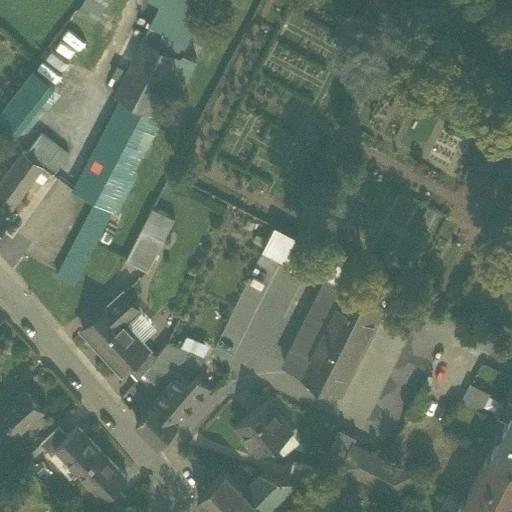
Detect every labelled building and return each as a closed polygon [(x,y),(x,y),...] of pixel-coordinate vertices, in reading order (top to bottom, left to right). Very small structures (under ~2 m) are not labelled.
[(116,93),(123,96),(152,111),(182,54),(208,0),(156,0),(162,3),(152,22),(116,93)] [(0,110),(0,122),(11,131),(45,84),(28,72),(15,91),(0,110)] [(158,114),(152,111),(123,96),(75,190),(107,205),(114,208),(158,114)] [(0,200),(11,209),(44,164),(24,150),(0,184),(0,200)] [(0,225),(12,209),(11,209),(0,200),(0,225)] [(57,274),(75,284),(113,210),(95,200),(57,274)] [(143,227),(165,239),(176,217),(154,206),(143,227)] [(329,274),(383,302),(392,287),(275,225),(263,249),(325,282),(329,274)] [(127,259),(148,270),(165,239),(143,227),(127,259)] [(284,365),(341,393),(386,303),(383,302),(329,274),(325,282),(284,365)] [(82,329),(120,372),(126,366),(148,347),(125,322),(139,308),(124,291),(82,329)] [(165,372),(173,362),(195,371),(205,358),(168,342),(157,357),(151,365),(165,372)] [(126,366),(138,380),(138,379),(143,374),(151,365),(157,357),(148,347),(126,366)] [(143,374),(154,384),(165,372),(151,365),(143,374)] [(136,424),(159,448),(207,391),(206,389),(208,386),(196,376),(194,376),(190,381),(181,374),(178,374),(138,421),(136,424)] [(129,391),(140,400),(149,389),(138,379),(138,380),(129,391)] [(470,383),(463,400),(483,408),(490,391),(470,383)] [(408,411),(417,416),(431,390),(421,385),(408,411)] [(0,412),(0,417),(18,436),(44,411),(24,390),(0,412)] [(236,424),(260,453),(274,442),(276,445),(292,432),(266,400),(236,424)] [(511,464),(511,404),(508,402),(501,415),(509,419),(491,454),(511,464)] [(41,443),(50,453),(55,449),(54,448),(67,436),(58,426),(41,443)] [(55,449),(79,474),(101,453),(76,427),(67,436),(54,448),(55,449)] [(326,459),(341,467),(353,442),(356,437),(341,429),(326,459)] [(341,467),(400,496),(412,472),(353,442),(341,467)] [(126,480),(101,453),(79,474),(103,500),(104,501),(117,488),(126,480)] [(489,453),(465,498),(492,511),(511,511),(511,464),(491,454),(489,453)] [(296,481),(318,487),(321,475),(292,468),(289,479),(296,481)] [(198,497),(211,511),(256,511),(260,509),(261,508),(244,490),(225,470),(197,497),(198,497)] [(260,509),(263,511),(266,511),(281,498),(280,498),(296,483),(297,482),(296,481),(289,479),(261,473),(244,490),(261,508),(260,509)] [(281,498),(292,509),(307,494),(296,483),(280,498),(281,498)] [(98,504),(105,511),(109,511),(125,497),(117,488),(104,501),(103,500),(98,504)] [(492,511),(465,498),(463,497),(454,511),(492,511)]
